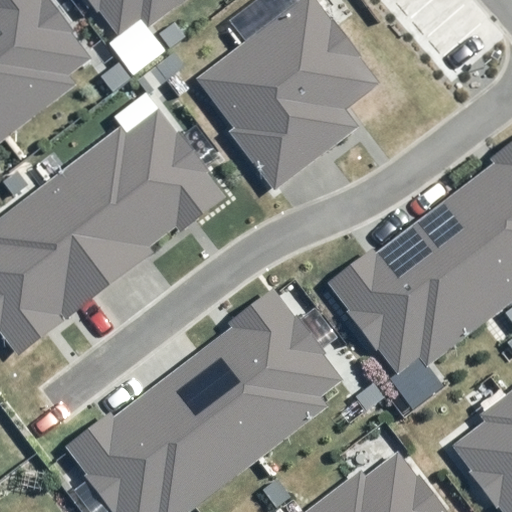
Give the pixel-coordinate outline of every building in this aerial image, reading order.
[(0,0),(0,148),(86,84),(78,73),(93,62),(46,0),(0,0)] [(85,0),(117,42),(142,23),(151,34),(196,0),(85,0)] [(310,0),(304,0),(190,85),(272,191),(362,135),(347,116),(383,92),(310,0)] [(156,108),(0,228),(0,335),(16,358),(227,198),(156,108)] [(511,151),(332,283),(409,390),(511,309),(511,151)] [(271,292),(66,448),(113,511),(196,511),(350,398),(271,292)] [(511,511),(511,401),(456,445),(502,511),(511,511)] [(323,511),(442,511),(402,457),(323,511)]
